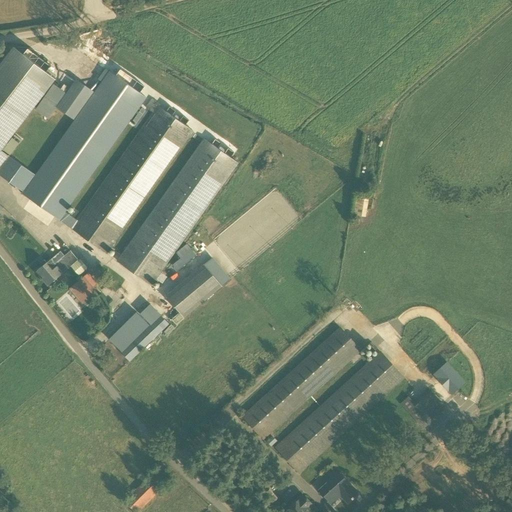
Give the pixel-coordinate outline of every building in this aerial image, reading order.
[(0,167),(8,156),(1,150),(55,79),(46,72),(51,66),(28,48),(24,54),(15,48),(0,66),(0,167)] [(108,70),(80,51),(55,85),(53,84),(35,110),(49,119),(57,107),(74,119),(108,70)] [(0,167),(0,175),(24,192),(22,194),(58,219),(72,229),(78,220),(64,210),(145,96),(137,91),(118,77),(109,71),(35,176),(8,156),(0,167)] [(153,114),(78,220),(72,229),(106,253),(193,131),(159,107),(160,105),(153,99),(146,109),(153,114)] [(142,108),(131,123),(135,126),(145,110),(142,108)] [(22,140),(15,134),(3,150),(10,155),(22,140)] [(238,163),(205,139),(118,261),(151,285),(238,163)] [(373,193),(363,192),(361,210),(371,211),(373,193)] [(287,199),(278,206),(283,214),(292,207),(287,199)] [(74,217),(78,212),(71,206),(67,211),(74,217)] [(178,271),(197,255),(188,245),(178,252),(182,257),(173,264),(178,271)] [(43,267),(36,272),(47,286),(69,269),(78,260),(71,251),(65,256),(61,251),(47,263),(46,261),(41,265),(43,267)] [(183,317),(231,280),(213,257),(166,294),(181,314),(183,317)] [(89,273),(85,276),(94,286),(97,284),(89,273)] [(95,295),(81,279),(69,289),(83,305),(95,295)] [(141,316),(136,311),(127,320),(131,325),(141,316)] [(241,417),(262,441),(263,441),(361,351),(339,327),(241,417)] [(380,351),(274,448),(299,475),(404,379),(380,351)] [(400,404),(423,430),(446,408),(428,390),(413,403),(408,397),(400,404)] [(133,511),(137,511),(171,478),(159,467),(124,503),(133,511)] [(338,473),(318,491),(330,505),(340,497),(347,504),(358,494),(338,473)] [(312,505),(305,496),(286,511),(313,511),(309,507),(312,505)]
